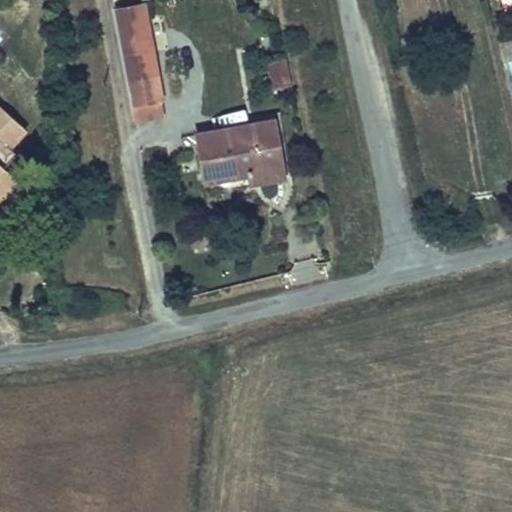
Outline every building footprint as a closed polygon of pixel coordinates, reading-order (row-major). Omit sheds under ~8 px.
[(511,7),(511,0),(501,0),(504,9),(511,7)] [(156,74),(143,4),(114,10),(127,79),(156,74)] [(285,62),(285,60),(268,64),(274,89),(291,86),(290,84),(285,62)] [(0,199),(11,188),(0,177),(0,171),(4,167),(17,153),(10,147),(26,130),(0,106),(0,199)] [(281,163),(274,120),(196,134),(205,182),(249,174),(251,173),(249,165),(256,164),(256,167),(281,163)] [(284,178),(281,163),(256,167),(256,164),(249,165),(251,173),(249,174),(251,184),(284,178)] [(18,181),(4,167),(0,171),(0,177),(11,188),(18,181)]
